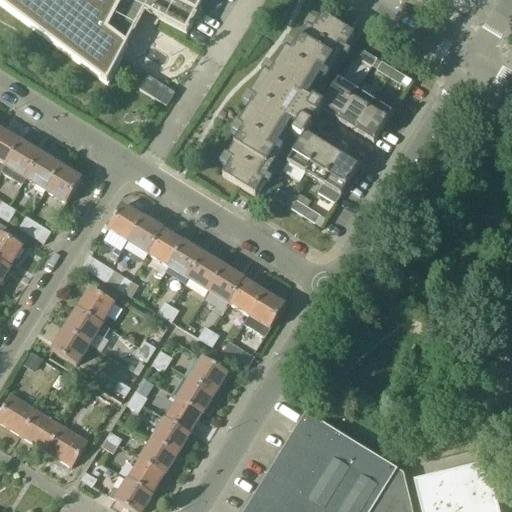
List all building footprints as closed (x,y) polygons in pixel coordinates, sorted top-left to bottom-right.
[(160,21),(183,34),(186,35),(187,35),(205,0),(0,0),(0,5),(107,85),(120,62),(121,59),(128,46),(126,45),(126,46),(117,39),(137,0),(140,0),(165,12),(161,19),(160,21)] [(323,109),(314,103),(313,105),(304,99),(319,73),(324,76),(341,50),(346,53),(355,38),(322,18),(313,34),(308,31),(291,57),(286,54),(270,80),(265,77),(250,101),(255,104),(239,131),(244,134),(228,160),(233,163),(223,179),(256,199),(265,184),(260,181),(276,155),(271,152),(287,126),(296,132),(293,137),(302,142),(303,143),(307,136),(322,113),(321,112),(323,109)] [(377,62),(365,54),(360,62),(372,69),(377,62)] [(378,73),(389,80),(394,72),(382,65),(378,73)] [(394,72),(389,80),(401,87),(406,80),(394,72)] [(162,105),(164,107),(167,108),(170,103),(173,98),(175,95),(157,83),(149,78),(148,78),(148,79),(140,92),(162,105)] [(321,112),(322,113),(339,123),(357,93),(339,82),(323,109),(321,112)] [(356,134),(374,104),(357,93),(339,123),(356,134)] [(374,104),(356,134),(374,145),(392,115),(374,104)] [(0,177),(1,176),(2,176),(6,169),(21,145),(1,133),(0,134),(0,177)] [(324,147),(307,136),(303,143),(302,142),(288,165),(306,176),(324,147)] [(21,145),(6,169),(2,176),(22,188),(26,181),(27,181),(41,157),(21,145)] [(323,187),(341,157),(324,147),(306,176),(323,187)] [(27,181),(47,194),(62,170),(41,157),(27,181)] [(359,169),(341,157),(323,187),(318,195),(336,206),(341,198),(359,169)] [(82,183),(62,170),(47,194),(68,207),(82,183)] [(291,200),(279,193),(274,200),(286,208),(291,200)] [(308,211),(296,204),(292,211),(304,219),(308,211)] [(3,206),(0,209),(0,219),(3,221),(10,210),(3,206)] [(129,245),(144,221),(124,208),(109,232),(129,245)] [(10,210),(3,221),(10,226),(17,214),(10,210)] [(308,211),(304,219),(315,226),(320,219),(308,211)] [(52,236),(50,235),(27,221),(20,232),(45,247),(52,236)] [(129,245),(149,257),(164,233),(144,221),(129,245)] [(0,264),(11,271),(24,250),(18,247),(21,242),(4,231),(1,236),(0,235),(0,264)] [(149,257),(169,270),(184,246),(164,233),(149,257)] [(169,270),(189,282),(204,258),(184,246),(169,270)] [(116,251),(111,259),(117,263),(122,254),(116,251)] [(82,270),(100,281),(108,269),(90,258),(82,270)] [(189,282),(210,295),(225,271),(204,258),(189,282)] [(511,297),(511,261),(503,264),(511,297)] [(0,264),(0,289),(11,271),(0,264)] [(107,285),(114,273),(108,269),(100,281),(107,285)] [(210,295),(230,307),(245,283),(225,271),(210,295)] [(124,296),(132,284),(124,279),(117,291),(124,296)] [(230,307),(250,320),(265,296),(245,283),(230,307)] [(132,284),(124,296),(131,300),(139,288),(132,284)] [(102,328),(102,327),(115,307),(91,292),(79,313),(102,328)] [(265,296),(250,320),(270,333),(285,308),(265,296)] [(165,304),(157,316),(165,321),(172,309),(165,304)] [(172,309),(165,321),(172,325),(179,313),(172,309)] [(79,313),(66,334),(90,348),(97,336),(104,341),(110,332),(102,327),(102,328),(79,313)] [(205,330),(198,342),(205,346),(213,334),(205,330)] [(77,368),(90,348),(66,334),(54,353),(77,368)] [(213,334),(205,346),(213,351),(220,339),(213,334)] [(500,412),(489,415),(494,436),(505,433),(508,445),(511,443),(511,340),(505,342),(510,363),(511,372),(511,396),(498,400),(500,412)] [(144,344),(140,351),(152,358),(156,351),(144,344)] [(230,345),(222,357),(229,361),(237,349),(230,345)] [(255,360),(253,359),(237,349),(229,361),(247,372),(255,360)] [(147,365),(152,358),(140,351),(136,358),(147,365)] [(161,354),(157,361),(168,368),(172,361),(161,354)] [(37,372),(42,364),(31,357),(26,365),(37,372)] [(164,375),(168,368),(157,361),(152,368),(164,375)] [(204,361),(190,382),(214,397),(227,376),(204,361)] [(139,378),(145,368),(140,365),(134,374),(139,378)] [(190,382),(178,403),(202,418),(214,397),(190,382)] [(127,399),(131,391),(120,384),(115,391),(127,399)] [(88,390),(80,402),(86,406),(94,394),(88,390)] [(136,395),(131,402),(143,409),(147,402),(136,395)] [(0,425),(22,439),(37,414),(12,399),(0,417),(0,425)] [(138,416),(143,409),(131,402),(127,409),(138,416)] [(189,438),(202,418),(178,403),(165,423),(189,438)] [(22,439),(47,455),(63,430),(37,414),(22,439)] [(408,511),(408,508),(410,507),(407,491),(403,477),(325,428),(306,416),(247,511),(408,511)] [(411,420),(402,435),(413,441),(421,426),(411,420)] [(165,423),(153,444),(177,458),(189,438),(165,423)] [(63,430),(47,455),(73,470),(88,446),(63,430)] [(112,433),(107,442),(118,449),(124,441),(112,433)] [(113,457),(118,449),(107,442),(102,450),(113,457)] [(141,463),(165,478),(177,458),(153,444),(141,463)] [(141,463),(128,483),(152,498),(165,478),(141,463)] [(493,511),(484,473),(421,488),(427,511),(493,511)] [(97,483),(86,476),(82,483),(93,490),(97,483)] [(128,483),(122,494),(114,490),(108,499),(116,503),(116,504),(128,511),(143,511),(152,498),(128,483)]
